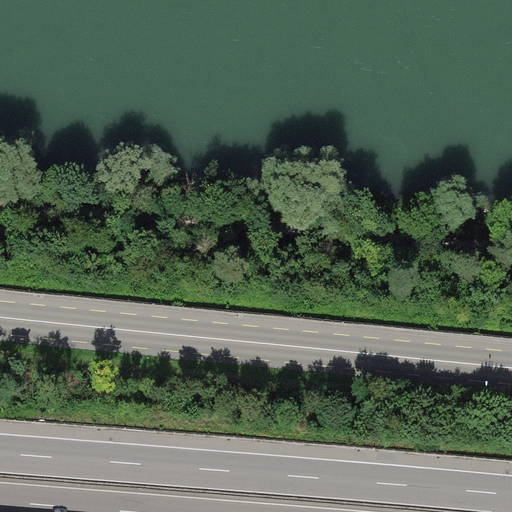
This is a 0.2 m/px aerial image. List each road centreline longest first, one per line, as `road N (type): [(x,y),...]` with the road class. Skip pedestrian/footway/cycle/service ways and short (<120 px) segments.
road 1 (primary): [(0,316),(511,367)]
road 2 (motorway): [(511,493),(0,451)]
road 3 (motorway): [(0,501),(140,511)]
